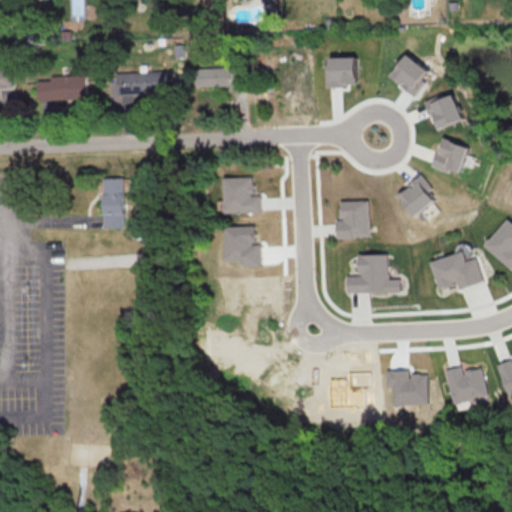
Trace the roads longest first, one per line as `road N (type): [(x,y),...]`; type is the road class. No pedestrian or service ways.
road 1 (residential): [(511,316),(470,330),(373,336),(340,336),(319,324),(304,299),(296,137)]
road 2 (residential): [(0,145),(386,136)]
